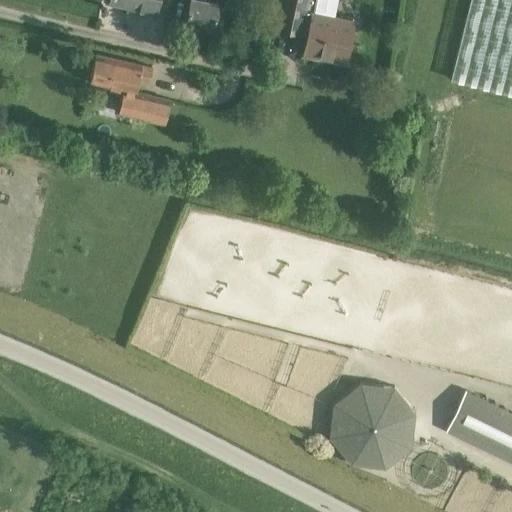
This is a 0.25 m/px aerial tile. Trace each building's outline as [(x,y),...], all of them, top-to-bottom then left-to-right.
[(110,0),(111,0),(140,6),(139,12),(154,15),(157,0),(110,0)] [(190,0),(186,22),(213,27),(218,1),(212,0),(190,0)] [(315,0),(313,11),(305,10),(306,0),(272,0),(269,20),(278,22),(277,27),(300,32),(300,31),(308,32),(304,53),(346,62),(354,20),(334,16),(337,0),(315,0)] [(511,93),(511,0),(469,0),(450,78),(511,93)] [(90,81),(123,89),(118,110),(165,121),(170,98),(136,90),(139,78),(149,80),(152,67),(142,64),(96,53),(90,81)] [(416,460),(415,388),(337,388),(337,461),(416,460)] [(511,411),(466,389),(447,430),(511,461),(511,411)]
